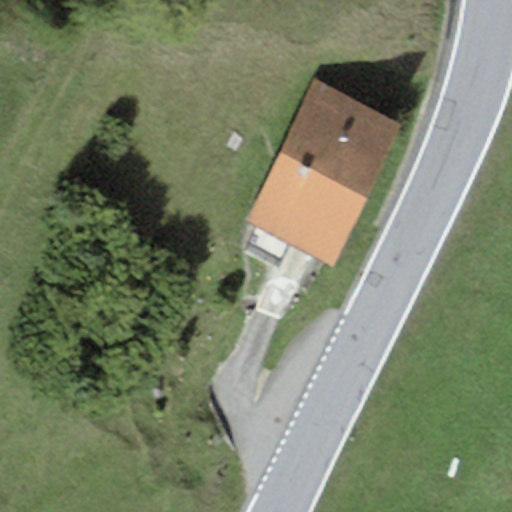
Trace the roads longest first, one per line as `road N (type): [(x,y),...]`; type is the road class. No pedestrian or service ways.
road 1 (tertiary): [(496,0),(469,108),(280,511)]
road 2 (track): [(0,192),(85,0)]
